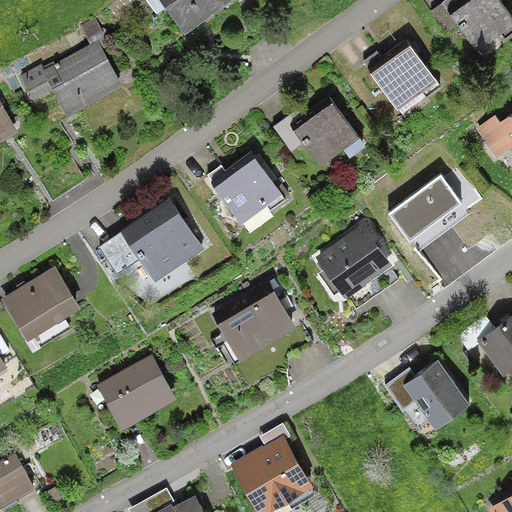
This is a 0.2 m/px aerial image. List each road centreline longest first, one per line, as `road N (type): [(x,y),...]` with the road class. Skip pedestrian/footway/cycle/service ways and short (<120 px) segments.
road 1 (residential): [(91,511),(404,335),(511,256)]
road 2 (residential): [(0,266),(385,0)]
